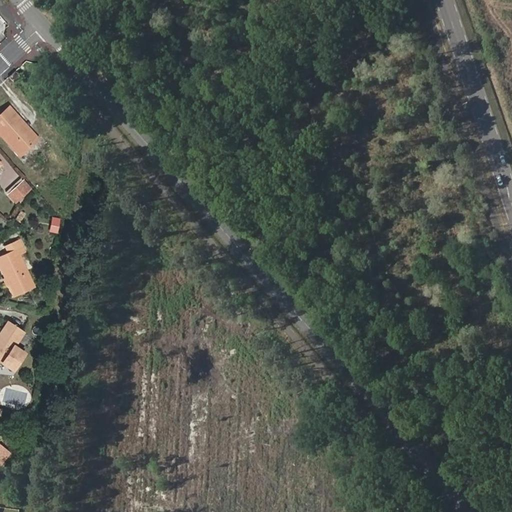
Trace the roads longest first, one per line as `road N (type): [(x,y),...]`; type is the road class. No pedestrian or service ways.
road 1 (tertiary): [(471,511),(44,26)]
road 2 (secondary): [(446,0),(511,193)]
